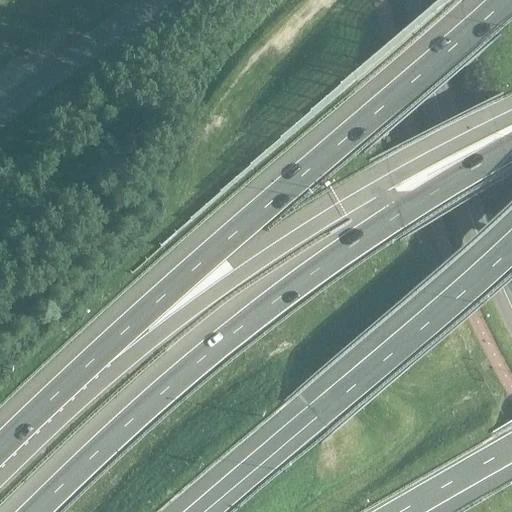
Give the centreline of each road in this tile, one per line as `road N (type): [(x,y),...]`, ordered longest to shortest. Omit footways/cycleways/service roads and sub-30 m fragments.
road 1 (motorway): [(511,148),(346,249),(236,331),(36,511)]
road 2 (motorway): [(508,0),(94,359)]
road 3 (motorway): [(511,118),(343,206),(94,359)]
road 4 (motorway): [(511,250),(207,511)]
road 5 (motorway): [(94,359),(0,450)]
road 6 (motorway): [(401,511),(511,447)]
